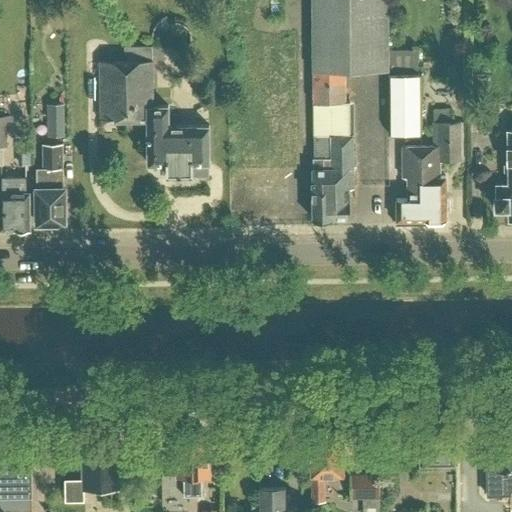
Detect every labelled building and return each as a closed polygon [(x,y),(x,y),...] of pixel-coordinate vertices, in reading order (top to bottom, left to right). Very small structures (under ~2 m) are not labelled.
[(345,101),(344,70),(388,70),(387,0),(312,0),(312,158),(314,220),(332,219),(332,218),(349,217),(349,188),(353,187),(351,101),(345,101)] [(153,106),(153,60),(99,61),(100,119),(148,119),(148,164),(168,164),(168,172),(192,172),(192,174),(210,174),(209,124),(177,125),(169,125),(169,105),(153,106)] [(421,73),(389,73),(390,134),(422,133),(421,73)] [(64,103),(46,103),(47,135),(64,135),(64,103)] [(408,198),(396,199),(396,220),(394,220),(395,225),(442,224),(446,220),(446,175),(440,175),(440,158),(462,158),(461,120),(460,120),(460,107),(434,108),(434,120),(433,120),(433,144),(407,144),(408,198)] [(11,114),(0,114),(0,145),(7,146),(7,121),(12,121),(11,114)] [(508,184),(494,184),(495,208),(509,208),(509,219),(511,219),(511,129),(507,130),(508,184)] [(62,142),(43,143),(44,167),(37,167),(37,225),(50,225),(50,228),(62,228),(62,225),(65,225),(64,167),(62,167),(62,142)] [(2,192),(0,192),(0,230),(30,230),(30,192),(27,192),(26,176),(12,176),(12,171),(2,172),(2,192)] [(455,424),(419,425),(420,465),(455,464),(455,424)] [(87,431),(87,454),(82,454),(83,489),(119,488),(118,454),(114,454),(114,431),(87,431)] [(509,467),(511,467),(511,431),(495,432),(496,455),(486,455),(487,495),(510,495),(509,467)] [(200,476),(208,476),(207,432),(181,433),(176,436),(177,476),(184,476),(184,496),(201,496),(200,476)] [(31,433),(0,433),(0,497),(32,497),(31,433)] [(343,435),(310,435),(311,501),(324,501),(324,476),(344,476),(343,453),(349,453),(350,450),(351,446),(350,442),(348,439),(343,439),(343,435)] [(378,473),(349,474),(349,498),(379,498),(378,473)] [(285,511),(285,486),(259,486),(259,511),(242,511),(241,511),(285,511)]
